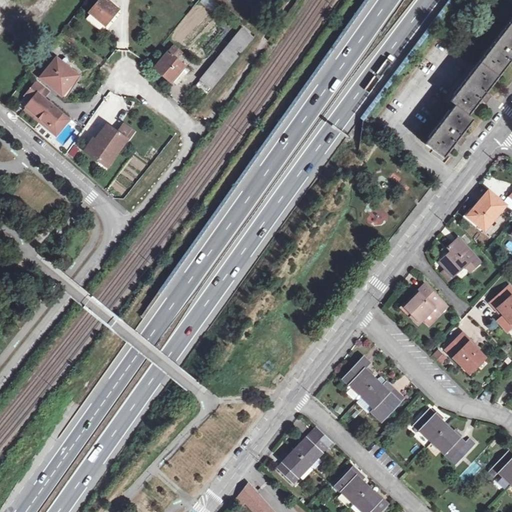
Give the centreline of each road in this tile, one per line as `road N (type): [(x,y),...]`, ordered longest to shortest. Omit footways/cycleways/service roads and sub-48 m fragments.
road 1 (trunk): [(59,511),(428,0)]
road 2 (trunk): [(388,0),(24,511)]
road 3 (residential): [(359,314),(501,128)]
road 4 (residential): [(112,228),(133,218),(197,131),(118,70)]
road 5 (unclassified): [(112,228),(111,245),(0,383)]
road 6 (residential): [(511,425),(458,405),(359,314)]
road 7 (residential): [(420,511),(296,395)]
road 8 (unclassified): [(0,121),(103,208),(112,228)]
